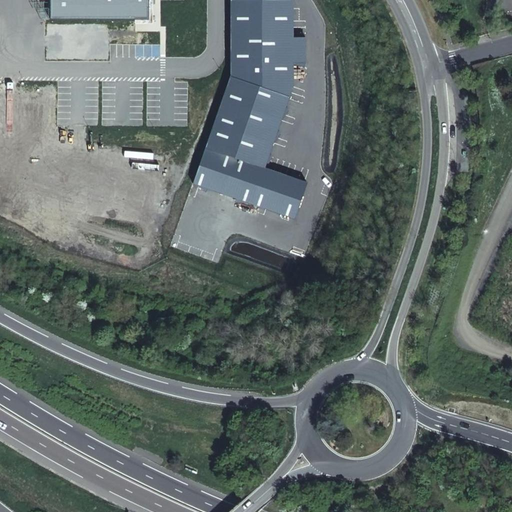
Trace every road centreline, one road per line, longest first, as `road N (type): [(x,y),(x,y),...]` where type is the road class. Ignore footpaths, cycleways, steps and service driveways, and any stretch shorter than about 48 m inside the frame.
road 1 (trunk): [(307,396),(272,402),(178,390),(114,369),(0,313)]
road 2 (secondary): [(389,379),(441,177),(444,126),(434,63)]
road 3 (secondary): [(418,66),(427,127),(416,220),(379,328),(357,366)]
road 4 (trunk): [(228,511),(117,461),(0,393)]
road 5 (unknown): [(511,185),(456,318),(465,335),(511,353)]
road 6 (trunk): [(0,418),(174,511)]
